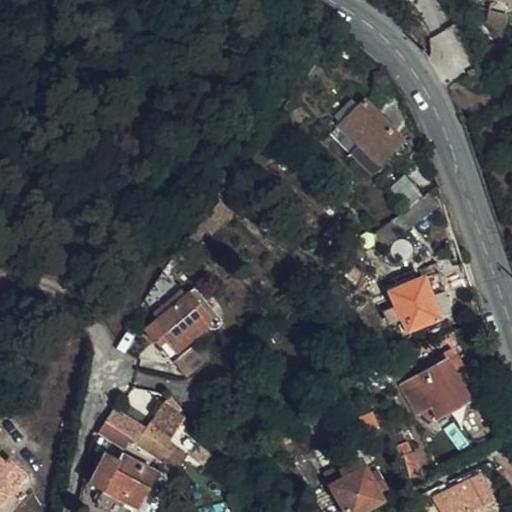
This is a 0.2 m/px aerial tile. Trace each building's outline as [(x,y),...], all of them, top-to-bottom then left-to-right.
[(387,77),(386,76),(373,94),(376,98),(392,84),(392,82),(390,81),(389,79),(388,78),(387,77)] [(403,139),(365,101),(340,125),(359,144),(350,153),(372,176),(384,168),(380,163),(403,139)] [(281,120),(269,137),(283,151),(295,134),(281,120)] [(350,153),(359,144),(340,125),(331,133),(350,153)] [(278,154),(265,140),(248,159),(263,173),(278,154)] [(391,188),(407,207),(421,198),(423,195),(407,176),(391,188)] [(438,206),(428,192),(423,195),(421,198),(407,207),(374,234),(386,249),(393,243),(409,226),(410,227),(438,206)] [(364,252),(335,223),(324,234),(353,263),(364,252)] [(411,262),(414,256),(412,249),(411,247),(406,242),(399,241),(393,243),(388,248),(386,255),(390,261),(394,265),(400,267),(406,266),(411,262)] [(470,282),(465,267),(440,276),(436,261),(417,271),(421,280),(413,283),(409,274),(393,282),(396,292),(391,293),(398,308),(402,318),(408,330),(448,313),(444,293),(470,282)] [(145,336),(155,349),(168,341),(173,347),(179,355),(215,327),(194,299),(145,336)] [(402,318),(398,308),(387,313),(391,324),(402,318)] [(168,341),(155,349),(160,356),(173,347),(168,341)] [(194,379),(219,359),(206,344),(182,364),(194,379)] [(416,378),(452,356),(448,350),(413,371),(416,378)] [(466,390),(466,388),(476,382),(472,374),(477,371),(471,360),(459,365),(454,355),(452,356),(416,378),(419,385),(420,386),(427,399),(422,403),(428,411),(433,420),(447,412),(461,403),(463,401),(459,394),(466,390)] [(416,389),(420,386),(419,385),(401,394),(414,419),(428,411),(422,403),(416,389)] [(427,399),(420,386),(416,389),(422,403),(427,399)] [(467,413),(461,403),(447,412),(453,421),(467,413)] [(139,425),(116,409),(96,435),(121,450),(129,440),(139,425)] [(368,432),(370,430),(360,411),(351,418),(352,420),(361,435),(368,432)] [(170,441),(149,424),(134,444),(159,465),(168,472),(172,475),(178,468),(167,458),(171,452),(165,448),(170,441)] [(368,432),(361,435),(365,443),(372,439),(368,432)] [(419,475),(430,468),(417,447),(414,449),(408,439),(397,446),(400,452),(405,449),(419,475)] [(342,511),(367,511),(380,506),(374,495),(365,481),(374,474),(375,473),(363,455),(346,443),(326,456),(341,481),(328,490),(342,511)] [(136,511),(153,476),(118,455),(113,466),(103,462),(90,486),(95,490),(87,509),(92,511),(112,511),(118,501),(136,511)] [(0,511),(29,476),(8,457),(3,462),(0,459),(0,511)] [(382,489),(374,474),(365,481),(374,495),(382,489)] [(464,511),(474,505),(461,483),(433,499),(440,511),(452,511),(459,508),(460,511),(464,511)]
